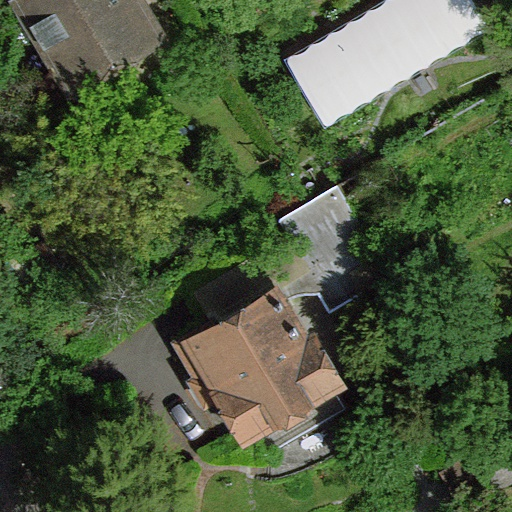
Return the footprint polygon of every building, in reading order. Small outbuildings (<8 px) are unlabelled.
[(138,0),(23,0),(73,85),(159,35),(138,0)] [(469,0),(415,0),(303,68),(326,106),(479,16),(469,0)] [(387,155),(340,183),(365,225),(411,197),(387,155)] [(365,225),(340,183),(310,201),(284,217),(309,260),(365,225)] [(381,253),(365,225),(309,260),(325,287),(381,253)] [(59,261),(48,240),(22,256),(33,277),(59,261)] [(214,319),(181,340),(202,377),(214,371),(248,430),(253,427),(267,450),(348,403),(278,288),(217,324),(214,319)] [(511,477),(511,437),(475,460),(492,489),(511,477)]
